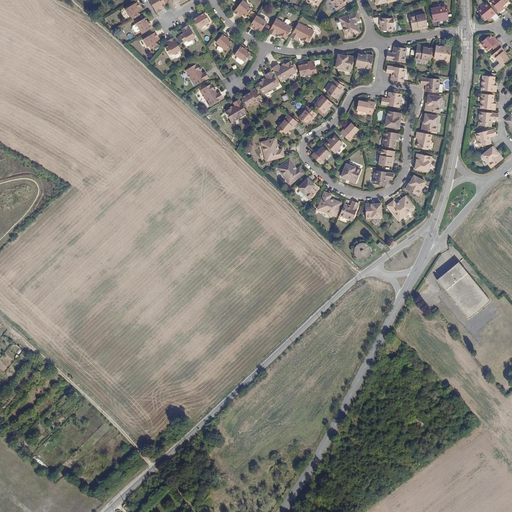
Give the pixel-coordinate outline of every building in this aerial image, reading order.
[(163,7),(165,6),(164,5),(168,3),(166,0),(151,0),(159,13),(164,10),(163,7)] [(345,2),(344,0),(335,0),(332,2),(338,13),(350,6),(347,1),(345,2)] [(503,8),(510,2),(508,0),(494,0),(491,3),(500,14),(505,10),(503,8)] [(243,14),(245,15),(248,17),(253,10),(251,8),(252,6),(245,1),(236,13),(241,16),(243,14)] [(141,9),(143,8),(140,3),(128,10),(132,18),(134,16),(136,19),(143,15),(141,11),(142,11),(141,9)] [(492,19),(497,15),(488,4),(478,12),(486,22),(489,19),(491,18),(492,19)] [(432,12),(435,24),(441,23),(441,22),(443,21),(443,24),(450,22),(447,9),(441,10),(441,9),(434,10),(434,12),(432,12)] [(207,14),(203,17),(200,18),(199,16),(196,18),(202,29),(212,23),(207,14)] [(355,26),(357,25),(357,24),(360,23),(357,16),(344,20),(345,22),(341,23),(347,40),(360,36),(358,27),(356,28),(355,26)] [(413,34),(420,32),(420,30),(422,30),(422,31),(429,30),(426,18),(424,18),(423,17),(417,18),(417,20),(411,21),(413,34)] [(156,28),(153,24),(152,25),(150,23),(148,18),(139,24),(136,25),(136,27),(139,31),(140,32),(142,30),(145,34),(156,28)] [(254,28),(258,30),(259,29),(262,30),(266,32),(271,23),(260,18),(254,28)] [(277,18),(269,33),(275,36),(277,32),(280,34),(283,35),(287,38),(293,27),(289,24),(285,21),(284,22),(277,18)] [(383,29),(383,31),(383,35),(393,35),(393,32),(395,31),(395,22),(381,22),(381,29),(383,29)] [(298,38),(301,39),(303,41),(308,43),(313,32),(310,30),(310,29),(305,27),(305,28),(298,24),(290,38),(296,41),(298,38)] [(186,32),(185,33),(185,34),(181,36),(186,43),(189,41),(190,43),(198,39),(190,26),(185,29),(186,32)] [(162,44),(160,39),(158,37),(160,36),(158,32),(147,38),(153,49),(162,44)] [(226,39),(227,38),(224,35),(217,45),(227,52),(233,44),(228,41),(226,39)] [(172,44),(170,45),(167,48),(171,55),(174,53),(175,55),(183,50),(176,38),(170,41),(172,44)] [(494,42),(492,40),(490,38),(481,46),(487,53),(492,49),(498,44),(495,41),(494,42)] [(251,56),(247,53),(244,51),(246,49),(242,47),(235,57),(238,59),(236,61),(236,63),(241,66),(243,66),(244,64),(245,64),(251,56)] [(424,49),(417,47),(415,60),(421,61),(420,63),(428,64),(428,63),(430,63),(432,50),(426,49),(426,50),(423,50),(424,49)] [(443,50),(443,48),(436,47),(434,60),(436,61),(436,62),(443,63),(443,62),(449,63),(451,50),(445,49),(445,50),(443,50)] [(388,54),(386,61),(403,65),(406,51),(403,50),(395,49),(393,55),(388,54)] [(509,62),(506,58),(503,55),(505,53),(502,50),(493,58),(502,68),(509,62)] [(365,58),(366,56),(358,55),(356,68),(358,68),(358,70),(365,71),(366,70),(371,71),(374,58),(368,57),(368,58),(365,58)] [(346,59),(346,57),(341,56),(339,56),(337,68),(339,69),(338,70),(345,71),(346,70),(351,71),(355,59),(348,57),(348,59),(346,59)] [(201,71),(199,68),(197,64),(186,70),(188,74),(187,74),(190,79),(191,79),(195,86),(209,78),(205,72),(202,74),(201,71)] [(286,67),(283,68),(280,70),(278,67),(273,70),(281,84),(288,80),(293,78),(292,77),(296,75),(290,64),(286,67)] [(297,68),(300,79),(316,76),(314,64),(306,65),(306,67),(297,68)] [(387,68),(386,73),(386,74),(392,76),(391,82),(403,84),(405,71),(387,68)] [(257,85),(263,95),(266,94),(271,91),(278,86),(270,72),(264,76),(266,79),(263,81),(261,83),(257,85)] [(481,91),(496,93),(497,87),(495,87),(493,86),(493,84),(495,84),(495,79),(483,78),(481,91)] [(425,94),(437,96),(439,82),(421,80),(420,87),(426,87),(425,94)] [(339,91),(341,92),(343,89),(333,81),(326,91),(334,98),(337,94),(339,91)] [(216,93),(215,91),(213,88),(211,84),(200,90),(202,94),(204,99),(205,99),(209,105),(223,97),(220,92),(216,93)] [(252,96),(244,101),(249,110),(264,102),(258,91),(252,95),(252,96)] [(388,100),(381,99),(380,106),(399,109),(401,96),(399,96),(389,94),(388,100)] [(483,94),(481,109),(496,111),(496,105),(494,104),(492,104),(492,102),(494,103),(495,96),(483,94)] [(321,113),(325,109),(327,106),(328,108),(332,104),(322,96),(313,106),(321,113)] [(428,106),(426,106),(425,113),(437,115),(439,109),(440,109),(441,102),(440,102),(440,100),(428,98),(427,104),(428,104),(428,106)] [(247,113),(239,99),(233,103),(234,106),(232,107),(229,109),(225,111),(231,122),(234,120),(235,121),(240,118),(240,117),(247,113)] [(374,104),(368,103),(368,105),(363,104),(357,103),(356,113),(372,116),(374,104)] [(316,115),(306,106),(298,116),(306,123),(309,119),(312,117),(313,118),(316,115)] [(398,130),(399,123),(397,123),(398,121),(399,121),(400,114),(387,112),(386,119),(385,119),(384,125),(385,126),(385,128),(398,130)] [(498,121),(499,114),(481,112),(479,126),(491,127),(492,123),(490,123),(491,121),(492,121),(498,121)] [(283,134),(288,129),(291,126),(292,128),(296,123),(287,115),(276,127),(283,134)] [(424,116),(423,123),(424,123),(424,125),(422,125),(421,132),(434,134),(435,128),(436,128),(437,121),(436,121),(437,118),(424,116)] [(350,125),(346,129),(344,131),(342,130),(339,133),(348,142),(357,133),(350,125)] [(491,138),(496,136),(494,130),(476,135),(480,147),(491,144),(491,140),(489,141),(488,138),(490,138),(491,138)] [(398,135),(384,133),(382,148),(393,150),(394,141),(397,142),(398,135)] [(430,137),(416,134),(415,140),(418,140),(416,149),(427,151),(430,137)] [(328,143),(327,142),(324,145),(333,154),(342,144),(334,137),(330,141),(328,143)] [(260,144),(265,161),(268,160),(269,161),(283,157),(281,151),(278,151),(277,150),(276,150),(275,147),(276,147),(274,140),(260,144)] [(496,153),(498,152),(494,147),(493,146),(483,155),(484,157),(483,158),(488,163),(489,162),(493,166),(503,158),(499,153),(498,154),(496,153)] [(319,154),(318,152),(314,156),(323,165),(332,155),(325,148),(321,151),(319,154)] [(379,157),(378,156),(377,163),(378,163),(378,167),(391,169),(392,162),(391,162),(391,160),(392,160),(394,153),(381,151),(379,157)] [(417,155),(415,162),(417,163),(416,165),(415,164),(414,171),(426,173),(426,171),(427,172),(429,164),(428,164),(429,158),(417,155)] [(292,167),(293,166),(289,160),(277,169),(287,182),(290,180),(291,182),(302,174),(298,168),(296,170),(295,168),(293,169),(292,167)] [(354,169),(354,168),(347,165),(347,166),(345,166),(341,178),(347,180),(347,179),(349,179),(349,181),(355,184),(360,172),(354,169)] [(392,173),(374,170),(372,184),(383,186),(385,180),(391,180),(392,173)] [(410,185),(409,184),(405,190),(417,196),(420,191),(421,191),(425,185),(424,185),(424,183),(413,176),(410,182),(411,183),(410,185)] [(310,184),(312,182),(307,178),(298,188),(302,191),(301,192),(306,197),(307,197),(309,198),(318,188),(314,184),(312,185),(310,184)] [(329,201),(330,199),(328,199),(329,195),(323,193),(318,206),(320,206),(319,210),(334,215),(339,203),(332,200),(331,202),(329,201)] [(397,216),(399,218),(412,209),(404,198),(398,202),(399,203),(397,205),(396,203),(395,204),(393,202),(387,206),(395,217),(397,216)] [(358,203),(351,200),(349,205),(343,203),(338,215),(352,219),(358,203)] [(364,204),(365,217),(372,216),(372,218),(373,221),(374,222),(379,222),(380,220),(380,217),(379,217),(379,216),(381,216),(380,203),(374,203),(374,205),(371,205),(371,203),(364,204)] [(369,248),(368,246),(367,245),(365,243),(363,243),(361,242),(359,243),(357,244),(356,244),(355,246),(354,247),(353,249),(353,251),(353,253),(353,254),(354,256),(355,257),(356,258),(358,259),(360,260),(362,260),(364,259),(367,258),(368,256),(369,254),(370,252),(370,250),(369,248)] [(437,282),(469,319),(490,300),(458,264),(437,282)]
